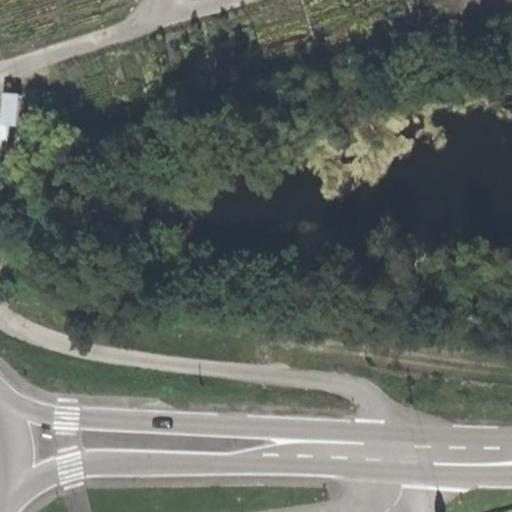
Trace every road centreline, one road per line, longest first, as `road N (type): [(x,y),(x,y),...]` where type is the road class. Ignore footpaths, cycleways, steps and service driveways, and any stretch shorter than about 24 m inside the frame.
road 1 (tertiary): [(385,453),(267,429),(7,409)]
road 2 (tertiary): [(13,488),(71,466),(385,453)]
